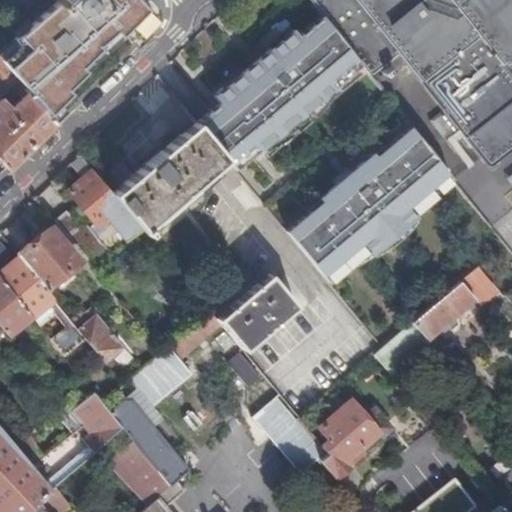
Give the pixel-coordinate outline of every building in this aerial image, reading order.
[(54,0),(0,47),(0,57),(27,90),(53,121),(76,98),(65,87),(94,58),(127,25),(138,36),(154,19),(154,4),(150,0),(54,0)] [(511,0),(310,0),(323,15),(361,64),(369,74),(396,53),(451,120),(488,166),(511,146),(511,0)] [(220,103),(197,122),(227,158),(237,170),(260,150),(261,153),(336,89),(335,87),(361,64),(323,15),(300,35),(294,29),(214,96),(220,103)] [(21,95),(27,90),(0,57),(0,89),(9,81),(21,95)] [(53,121),(27,90),(21,95),(10,106),(1,97),(0,97),(0,157),(7,167),(10,163),(24,149),(25,149),(53,121)] [(183,133),(111,193),(140,227),(146,235),(149,232),(145,227),(227,158),(197,122),(183,133)] [(321,202),(287,231),(307,256),(325,278),(341,264),(345,269),(368,250),(372,255),(416,218),(413,213),(436,193),(431,188),(449,173),(432,151),(411,126),(376,156),(373,153),(318,199),(321,202)] [(93,170),(67,191),(95,224),(84,232),(80,226),(67,238),(87,262),(94,270),(112,256),(109,252),(124,240),(125,240),(140,227),(111,193),(93,170)] [(42,225),(32,233),(36,239),(46,231),(42,225)] [(17,254),(19,257),(45,289),(78,262),(51,227),(46,231),(36,239),(17,254)] [(0,280),(32,319),(32,318),(54,300),(45,289),(19,257),(14,261),(0,244),(0,280)] [(477,264),(459,278),(474,297),(478,301),(496,286),(492,282),(477,264)] [(240,298),(215,318),(220,324),(243,350),(296,306),(269,273),(240,298)] [(474,297),(459,278),(411,320),(428,341),(429,342),(433,338),(429,334),(445,320),(460,307),(474,297)] [(0,325),(3,329),(9,336),(32,319),(0,280),(0,325)] [(215,318),(210,311),(171,343),(182,357),(220,324),(215,318)] [(96,314),(78,330),(105,363),(123,348),(96,314)] [(32,318),(32,319),(9,336),(8,336),(14,344),(39,326),(32,318)] [(411,320),(381,345),(371,353),(389,374),(428,341),(411,320)] [(168,346),(129,379),(153,408),(154,407),(187,380),(192,376),(168,346)] [(263,375),(240,349),(224,361),(246,388),(263,375)] [(453,352),(444,359),(461,380),(470,373),(453,352)] [(94,393),(86,383),(62,403),(70,413),(71,412),(94,393)] [(0,432),(0,511),(23,511),(38,500),(123,427),(110,412),(94,393),(71,412),(83,426),(47,457),(32,469),(15,450),(0,432)] [(299,418),(279,395),(252,419),(302,474),(318,460),(327,452),(322,445),(299,418)] [(318,427),(328,439),(322,445),(327,452),(328,453),(320,460),(333,478),(351,462),(347,457),(363,444),(367,450),(382,438),(377,432),(388,423),(387,422),(374,407),(363,416),(349,399),(318,427)] [(170,511),(166,507),(186,490),(178,480),(190,470),(162,436),(134,401),(126,400),(110,412),(123,427),(160,472),(170,485),(149,503),(139,511),(170,511)] [(387,422),(388,423),(393,429),(392,430),(407,449),(433,427),(414,404),(399,417),(397,414),(387,422)] [(193,412),(185,419),(195,430),(202,424),(193,412)] [(393,429),(388,423),(377,432),(382,438),(392,430),(393,429)] [(29,437),(15,450),(32,469),(47,457),(29,437)] [(160,472),(139,490),(149,503),(170,485),(160,472)] [(504,511),(501,508),(495,511),(465,511),(466,511),(474,505),(454,480),(412,511),(504,511)] [(61,495),(53,487),(38,500),(45,509),(61,495)] [(197,511),(187,497),(175,505),(180,511),(197,511)] [(47,511),(45,509),(38,500),(24,511),(47,511)]
